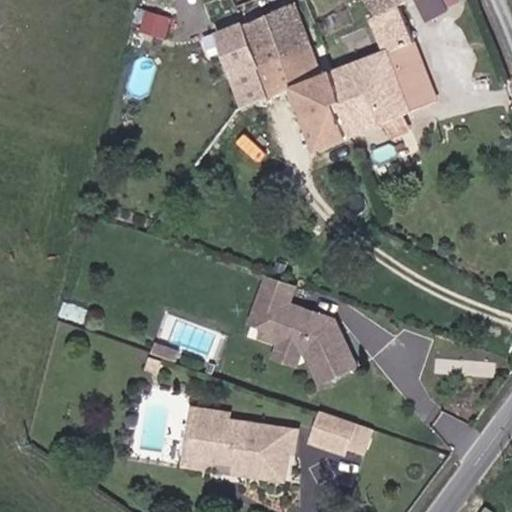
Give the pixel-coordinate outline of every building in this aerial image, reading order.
[(226,0),(246,47),(279,34),(262,0),(226,0)] [(425,0),(349,0),(373,39),(365,47),(372,63),(328,86),(357,150),(440,109),(398,21),(425,0)] [(135,25),(171,35),(177,12),(142,2),(135,25)] [(279,34),(246,47),(220,58),(236,91),(241,88),(250,111),(239,116),(246,130),(293,107),(325,166),(357,150),(328,86),(311,56),(297,25),(279,34)] [(292,282),(264,273),(249,319),(263,324),(260,333),(305,348),(322,380),(358,361),(333,315),(324,313),(318,315),(306,312),(302,306),(286,301),(292,282)] [(150,351),(174,359),(179,345),(155,337),(150,351)] [(165,373),(168,363),(148,357),(145,367),(165,373)] [(320,409),(310,438),(344,450),(346,444),(362,450),(371,426),(320,409)] [(186,455),(195,413),(189,411),(178,459),(230,471),(233,458),(225,456),(217,462),(186,455)] [(293,435),(195,413),(186,455),(217,462),(225,456),(233,458),(230,471),(278,481),(284,453),(289,454),(293,435)]
